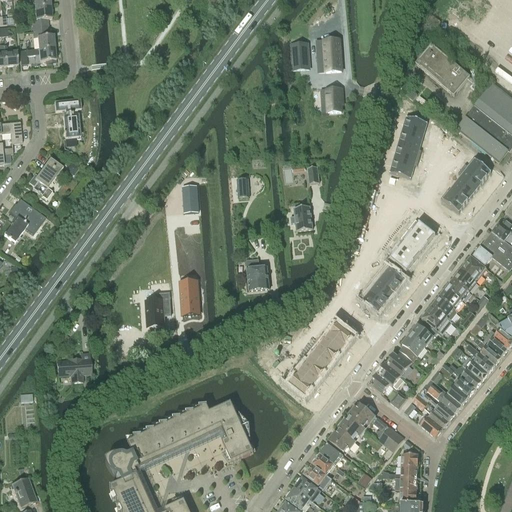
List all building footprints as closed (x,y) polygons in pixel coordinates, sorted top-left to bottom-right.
[(453,0),(446,25),(499,65),(511,47),(511,41),(471,10),(474,0),(453,0)] [(34,4),(35,21),(31,22),(32,29),(48,27),(47,21),(51,21),(51,13),(53,13),(52,8),(50,8),(50,3),(34,4)] [(328,23),(336,22),(335,10),(327,11),(328,23)] [(37,40),(38,51),(54,50),(53,37),(49,38),(49,33),(32,34),(33,40),(37,40)] [(323,43),(315,44),(316,63),(324,63),(325,73),(325,75),(341,73),(339,42),(323,43)] [(307,46),(291,48),(293,72),(309,71),(307,46)] [(416,66),(432,80),(436,83),(453,98),(469,78),(432,47),(416,66)] [(20,53),(21,67),(27,66),(27,59),(38,57),(39,65),(44,64),(45,67),(46,67),(46,71),(52,70),(52,66),(55,66),(55,63),(54,50),(38,51),(20,53)] [(4,55),(6,69),(18,68),(16,51),(11,52),(11,54),(4,55)] [(327,115),(342,114),(341,106),(342,106),(343,106),(343,100),(341,100),(340,91),(321,92),(322,111),(327,111),(327,115)] [(410,91),(405,97),(413,102),(417,96),(410,91)] [(64,138),(64,142),(76,141),(80,140),(77,113),(80,112),(79,102),(54,105),(55,115),(62,114),(63,119),(62,119),(64,136),(63,136),(63,138),(64,138)] [(511,120),(504,114),(497,122),(511,133),(511,120)] [(404,118),(401,132),(422,137),(425,123),(404,118)] [(511,133),(497,122),(490,130),(506,143),(511,135),(511,133)] [(0,147),(1,147),(0,138),(11,137),(12,146),(21,145),(19,125),(0,126),(0,147)] [(490,130),(483,139),(499,151),(506,143),(490,130)] [(401,132),(398,145),(419,151),(422,137),(401,132)] [(483,139),(476,147),(493,160),(499,151),(483,139)] [(398,145),(395,158),(418,165),(422,152),(419,151),(398,145)] [(0,167),(4,167),(4,166),(10,165),(9,157),(12,156),(11,150),(2,151),(1,147),(0,147),(0,167)] [(460,151),(456,157),(460,160),(464,153),(460,151)] [(74,164),(80,168),(83,163),(76,159),(74,164)] [(395,159),(391,172),(412,178),(412,177),(415,164),(395,159)] [(467,168),(485,182),(491,174),(473,160),(467,168)] [(62,171),(49,162),(35,181),(33,180),(28,186),(34,190),(32,192),(46,202),(52,194),(47,191),(62,171)] [(465,167),(458,175),(462,178),(478,191),(485,182),(467,168),(465,167)] [(448,168),(443,175),(447,178),(452,172),(448,168)] [(307,171),(309,187),(319,185),(317,170),(307,171)] [(443,175),(438,181),(442,184),(447,178),(443,175)] [(462,178),(456,186),(472,199),(478,191),(462,178)] [(238,200),(249,200),(247,181),(237,182),(238,200)] [(434,185),(429,192),(433,195),(439,189),(434,185)] [(456,186),(449,194),(466,206),(472,199),(456,186)] [(197,188),(182,189),(183,216),(199,215),(197,188)] [(429,192),(425,197),(429,201),(433,195),(429,192)] [(448,192),(441,201),(459,215),(466,206),(449,194),(448,192)] [(22,212),(15,207),(9,215),(16,220),(15,222),(14,221),(12,224),(13,225),(4,238),(14,245),(27,228),(23,225),(29,217),(26,215),(22,212)] [(295,226),(296,233),(312,232),(310,209),(293,211),(294,219),(290,219),(291,226),(295,226)] [(416,222),(408,231),(428,247),(435,238),(416,222)] [(495,232),(492,235),(504,244),(511,236),(511,228),(504,222),(500,226),(498,224),(493,230),(495,232)] [(408,231),(401,240),(421,256),(428,247),(408,231)] [(480,249),(492,260),(510,274),(511,270),(511,250),(504,244),(492,235),(492,236),(481,250),(480,249)] [(403,242),(396,251),(414,265),(421,256),(401,240),(401,241),(403,242)] [(485,269),(492,260),(480,249),(477,253),(476,252),(471,257),(485,269)] [(396,251),(388,260),(406,274),(414,265),(396,251)] [(470,259),(460,272),(476,284),(486,271),(470,259)] [(374,260),(369,267),(373,270),(378,263),(374,260)] [(269,291),(267,269),(259,270),(258,262),(246,263),(246,271),(248,293),(269,291)] [(387,269),(381,277),(398,291),(405,283),(387,269)] [(453,281),(468,294),(476,284),(460,272),(453,281)] [(179,276),(181,305),(198,304),(196,275),(179,276)] [(381,277),(374,285),(392,299),(398,291),(381,277)] [(446,290),(461,303),(468,294),(453,281),(446,290)] [(374,285),(367,293),(369,295),(385,307),(392,299),(374,285)] [(171,312),(168,290),(155,291),(155,297),(144,298),(147,325),(165,323),(164,313),(171,312)] [(439,299),(454,312),(461,303),(446,290),(439,299)] [(369,295),(363,303),(379,316),(385,307),(369,295)] [(483,298),(480,303),(485,307),(489,302),(488,302),(483,298)] [(431,308),(452,325),(447,321),(454,312),(439,299),(431,308)] [(477,308),(474,313),(478,315),(480,313),(485,307),(480,303),(476,307),(478,308),(477,308)] [(437,334),(437,333),(442,338),(452,325),(431,308),(421,322),(437,334)] [(497,328),(501,331),(511,341),(511,311),(508,314),(511,320),(507,322),(508,323),(500,326),(497,328)] [(469,316),(465,320),(470,324),(474,320),(475,318),(470,314),(469,316)] [(488,314),(484,318),(489,322),(491,324),(495,327),(497,328),(500,326),(499,323),(488,314)] [(461,325),(460,327),(465,331),(466,329),(470,324),(465,320),(461,325)] [(481,321),(477,326),(482,331),(486,325),(481,321)] [(339,324),(332,333),(348,345),(354,337),(339,324)] [(409,337),(425,350),(437,335),(427,327),(423,332),(416,327),(409,337)] [(493,340),(508,352),(511,347),(511,341),(501,331),(493,340)] [(55,342),(65,349),(71,340),(61,333),(55,342)] [(332,333),(326,342),(341,353),(348,345),(332,333)] [(400,355),(412,364),(413,365),(425,350),(409,337),(401,347),(402,348),(398,353),(400,355)] [(484,352),(480,356),(495,368),(501,360),(487,348),(476,340),(474,343),(484,352)] [(487,348),(501,360),(508,352),(493,340),(487,348)] [(326,342),(319,351),(335,362),(341,353),(326,342)] [(251,343),(246,348),(249,352),(255,347),(251,343)] [(473,357),(470,361),(489,375),(495,368),(480,356),(479,355),(469,346),(465,350),(473,357)] [(457,351),(451,358),(457,363),(463,355),(457,350),(457,351)] [(319,351),(312,360),(328,372),(335,362),(319,351)] [(435,366),(444,356),(439,352),(431,363),(435,366)] [(70,363),(57,364),(58,378),(71,377),(72,385),(83,384),(83,376),(92,376),(90,355),(81,356),(81,361),(70,362),(70,363)] [(386,366),(401,378),(412,364),(400,355),(397,359),(394,356),(386,366)] [(312,360),(306,369),(321,380),(328,372),(312,360)] [(463,367),(463,368),(466,371),(467,371),(480,381),(482,383),(489,375),(470,361),(470,360),(468,361),(463,367)] [(386,366),(377,377),(389,387),(392,389),(393,388),(397,391),(403,383),(400,380),(401,378),(386,366)] [(437,374),(443,378),(447,382),(454,374),(449,370),(444,366),(437,374)] [(458,377),(475,391),(482,383),(480,381),(467,371),(466,371),(463,368),(458,370),(457,371),(451,367),(449,370),(454,374),(458,377)] [(306,369),(299,378),(314,390),(321,380),(306,369)] [(437,374),(430,382),(436,387),(443,378),(437,374)] [(377,377),(368,388),(381,398),(389,387),(377,377)] [(455,381),(451,385),(453,387),(469,399),(475,391),(458,377),(455,381)] [(299,378),(292,387),(307,399),(314,390),(299,378)] [(427,393),(440,403),(456,416),(462,408),(446,395),(436,387),(430,382),(424,391),(427,393)] [(446,395),(462,408),(469,399),(453,387),(446,395)] [(417,398),(449,424),(456,416),(440,403),(437,407),(424,397),(427,393),(424,391),(417,398)] [(398,394),(389,404),(398,411),(407,401),(398,394)] [(32,396),(20,396),(20,404),(33,404),(32,396)] [(430,416),(427,419),(442,432),(449,424),(417,398),(412,405),(422,413),(424,411),(430,416)] [(115,478),(117,479),(118,476),(122,478),(124,482),(111,487),(111,495),(112,495),(115,494),(118,501),(117,501),(117,500),(117,509),(118,508),(121,508),(122,511),(189,511),(185,502),(164,511),(154,511),(136,472),(222,433),(226,441),(222,443),(231,464),(235,462),(244,458),(254,454),(248,441),(250,440),(250,441),(251,441),(250,426),(239,416),(240,417),(237,418),(231,405),(210,414),(207,408),(208,408),(208,407),(199,408),(199,409),(200,408),(200,411),(194,414),(195,414),(194,413),(186,414),(186,415),(187,414),(187,417),(181,420),(181,419),(173,420),(174,420),(174,423),(168,426),(168,425),(160,426),(161,426),(161,429),(155,432),(155,431),(147,432),(148,432),(148,435),(142,438),(141,438),(142,437),(134,437),(134,438),(135,438),(135,441),(128,444),(133,456),(129,458),(125,457),(126,454),(124,454),(122,454),(121,454),(119,454),(117,454),(115,454),(113,455),(111,456),(110,457),(108,458),(106,459),(105,460),(105,462),(106,464),(106,466),(107,467),(108,469),(109,471),(110,472),(111,474),(112,475),(114,476),(115,478)] [(350,419),(364,429),(368,425),(370,426),(372,424),(380,431),(380,434),(378,434),(378,440),(380,441),(379,442),(384,446),(395,433),(390,429),(388,431),(374,420),(376,418),(360,406),(357,409),(356,408),(348,417),(350,419)] [(411,406),(404,414),(408,418),(415,410),(411,406)] [(341,430),(340,431),(354,442),(358,437),(360,439),(366,431),(364,429),(350,419),(348,422),(346,420),(339,429),(341,430)] [(420,427),(435,441),(442,432),(427,419),(420,427)] [(354,442),(340,431),(338,434),(336,433),(329,442),(344,454),(348,450),(350,452),(356,444),(354,442)] [(384,446),(379,442),(378,443),(388,451),(399,436),(395,433),(384,446)] [(399,436),(388,451),(393,455),(405,440),(399,436)] [(407,443),(403,448),(408,452),(412,447),(407,443)] [(319,456),(335,467),(342,457),(327,445),(319,456)] [(312,466),(327,478),(335,467),(319,456),(312,466)] [(401,457),(401,469),(418,469),(418,457),(401,457)] [(304,477),(303,478),(323,493),(332,481),(327,478),(312,466),(304,477)] [(401,476),(389,476),(383,476),(382,480),(396,480),(401,481),(417,481),(418,469),(401,469),(401,476)] [(364,476),(358,484),(360,486),(365,490),(372,481),(366,477),(364,476)] [(298,487),(295,491),(313,505),(316,500),(321,494),(317,491),(303,481),(302,481),(300,480),(296,485),(298,487)] [(21,510),(37,504),(28,481),(13,487),(15,494),(14,495),(17,502),(18,502),(21,510)] [(401,481),(400,493),(417,493),(417,481),(401,481)] [(301,511),(306,506),(309,507),(310,506),(313,508),(315,506),(313,505),(295,491),(292,495),(290,494),(286,499),(288,501),(287,502),(301,511)] [(400,505),(402,505),(417,506),(417,493),(400,493),(400,505)]
